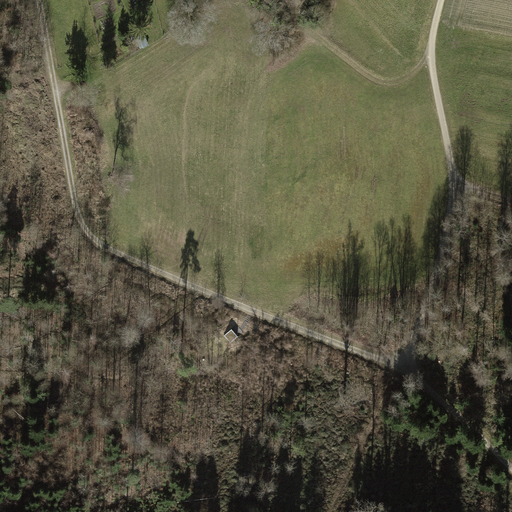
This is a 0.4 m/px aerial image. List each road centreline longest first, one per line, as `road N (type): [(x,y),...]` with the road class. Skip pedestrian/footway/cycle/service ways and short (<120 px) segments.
road 1 (track): [(404,363),(246,308),(90,238),(81,227),(38,0)]
road 2 (track): [(269,0),(372,79),(403,80),(432,48)]
road 3 (track): [(404,363),(448,230),(454,178)]
road 4 (track): [(404,363),(511,463)]
road 5 (track): [(454,178),(432,48)]
